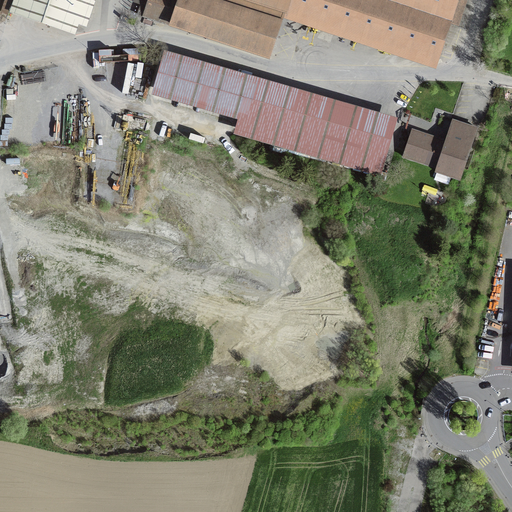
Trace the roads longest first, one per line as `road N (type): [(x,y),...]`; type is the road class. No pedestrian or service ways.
road 1 (residential): [(511,83),(464,72),(287,71),(174,37),(138,35),(0,62)]
road 2 (unclassified): [(487,429),(490,411),(480,394),(450,391),(435,417),(444,436),(461,443)]
